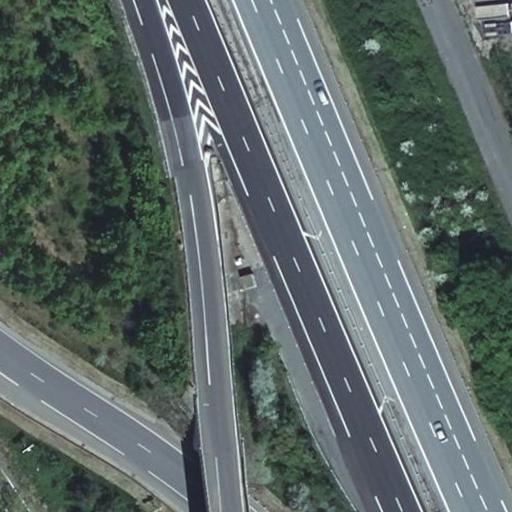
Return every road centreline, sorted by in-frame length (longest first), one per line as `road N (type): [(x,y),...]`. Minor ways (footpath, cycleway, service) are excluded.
road 1 (motorway): [(478,511),(262,0)]
road 2 (motorway): [(190,0),(404,511)]
road 3 (motorway): [(147,0),(191,149),(211,275),(226,511)]
road 4 (motorway): [(0,349),(228,511)]
